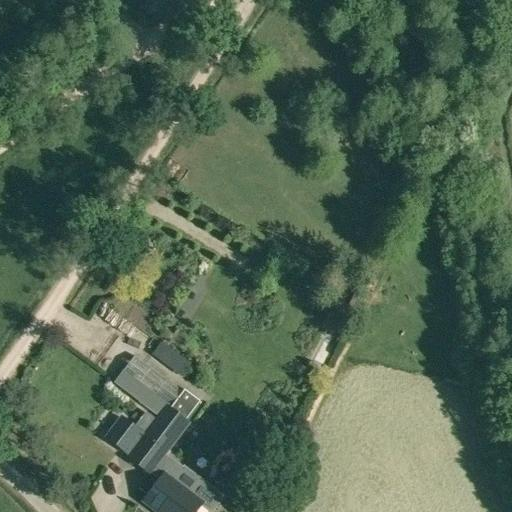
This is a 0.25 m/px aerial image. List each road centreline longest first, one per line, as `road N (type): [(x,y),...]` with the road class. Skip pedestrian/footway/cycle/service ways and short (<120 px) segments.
road 1 (track): [(0,378),(250,0)]
road 2 (track): [(0,154),(227,0)]
